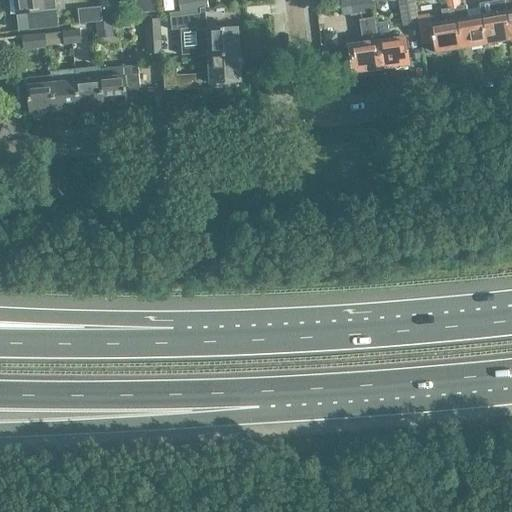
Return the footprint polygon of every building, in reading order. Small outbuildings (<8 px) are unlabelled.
[(14,0),(17,16),(27,15),(29,32),(59,28),(55,0),(14,0)] [(158,12),(157,0),(135,0),(136,14),(158,12)] [(178,0),(181,14),(209,11),(207,0),(178,0)] [(374,13),(372,3),(370,0),(354,0),(349,1),(351,17),(374,13)] [(419,24),(414,0),(397,0),(402,27),(419,24)] [(460,49),(454,9),(459,8),(457,0),(445,0),(447,9),(441,11),(443,23),(430,25),(434,54),(460,49)] [(481,17),(485,45),(511,41),(504,1),(508,0),(498,0),(498,1),(491,3),(493,15),(481,17)] [(454,9),(460,49),(485,45),(481,17),(468,19),(466,7),(459,8),(454,9)] [(381,70),(377,42),(373,19),(359,21),(363,44),(349,46),(353,75),(381,70)] [(101,23),(96,23),(97,39),(112,38),(111,22),(101,23)] [(208,58),(239,57),(237,30),(207,31),(208,58)] [(22,37),(23,52),(46,49),(45,34),(22,37)] [(159,34),(146,35),(147,54),(160,54),(159,34)] [(377,42),(381,70),(408,67),(404,38),(377,42)] [(239,57),(208,58),(209,74),(198,75),(197,75),(198,76),(177,76),(176,70),(163,71),(164,92),(177,91),(177,92),(199,91),(199,90),(217,89),(217,90),(224,89),(224,84),(240,83),(239,57)] [(99,80),(102,108),(127,105),(125,95),(139,94),(139,89),(140,89),(138,65),(99,69),(100,80),(99,80)] [(78,111),(75,82),(74,70),(50,72),(50,76),(54,113),(78,111)] [(30,116),(54,113),(50,76),(26,79),(27,87),(19,88),(21,106),(29,105),(30,116)] [(75,82),(78,111),(102,108),(99,80),(75,82)]
